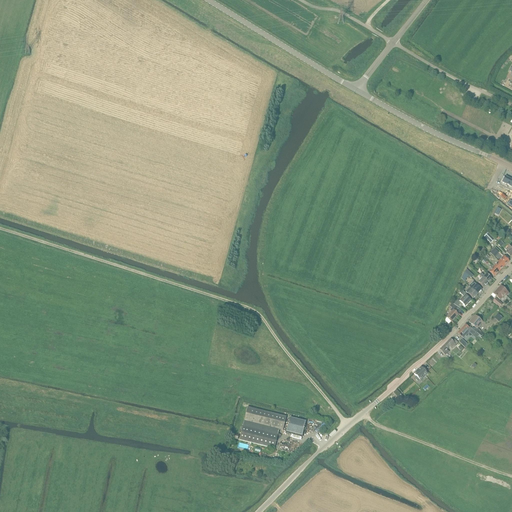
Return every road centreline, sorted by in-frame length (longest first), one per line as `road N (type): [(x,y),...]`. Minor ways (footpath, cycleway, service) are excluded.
road 1 (track): [(0,228),(251,308),(347,425)]
road 2 (unclassified): [(357,89),(310,171),(293,247),(313,311),(384,394)]
road 3 (unclassified): [(384,394),(511,267)]
road 4 (secondary): [(357,89),(207,0)]
road 5 (secondary): [(511,167),(357,89)]
road 6 (unclassified): [(258,511),(384,394)]
road 7 (track): [(364,411),(382,427),(511,476)]
